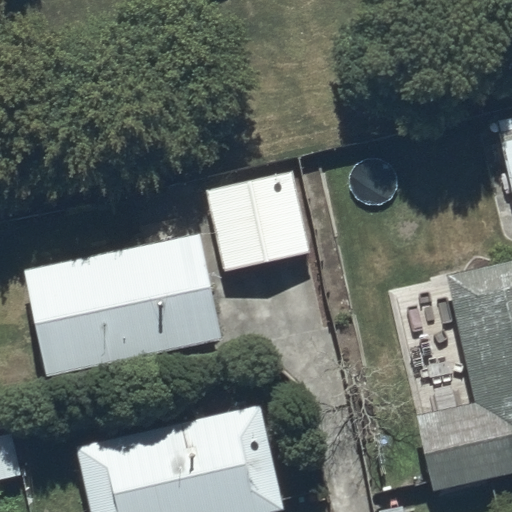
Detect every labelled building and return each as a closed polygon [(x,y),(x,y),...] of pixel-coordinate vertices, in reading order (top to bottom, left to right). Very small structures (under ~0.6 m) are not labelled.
[(511,105),(494,110),(511,192),(511,105)] [(208,181),(224,259),(308,242),(292,164),(208,181)] [(23,254),(44,361),(220,326),(199,219),(23,254)] [(413,401),(430,477),(511,459),(511,246),(444,261),(472,388),(413,401)] [(262,390),(74,431),(92,511),(219,511),(220,511),(286,497),(262,390)]
